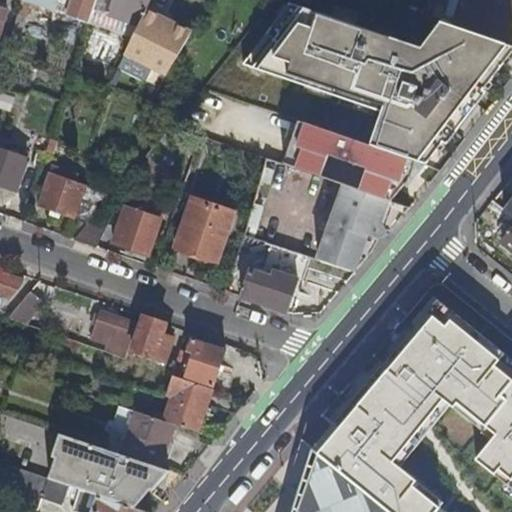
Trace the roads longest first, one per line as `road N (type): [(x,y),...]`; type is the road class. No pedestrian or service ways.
road 1 (residential): [(0,242),(327,358)]
road 2 (secondary): [(197,511),(327,358)]
road 3 (secondary): [(327,358),(427,242)]
road 4 (secondary): [(427,242),(511,126)]
